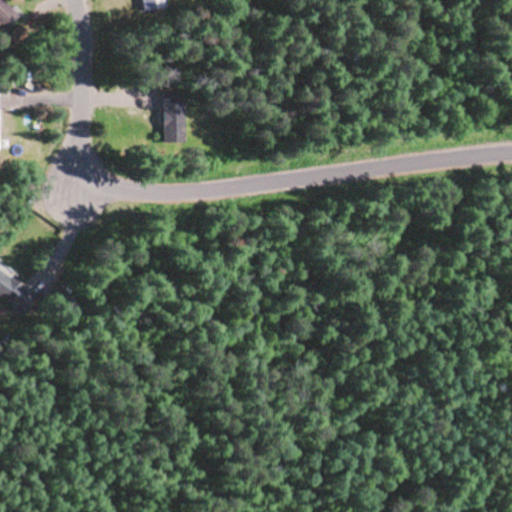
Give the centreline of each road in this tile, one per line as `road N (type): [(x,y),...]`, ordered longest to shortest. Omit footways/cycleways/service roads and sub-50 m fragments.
road 1 (residential): [(511,153),(127,197),(74,192)]
road 2 (residential): [(74,192),(88,59),(80,0)]
